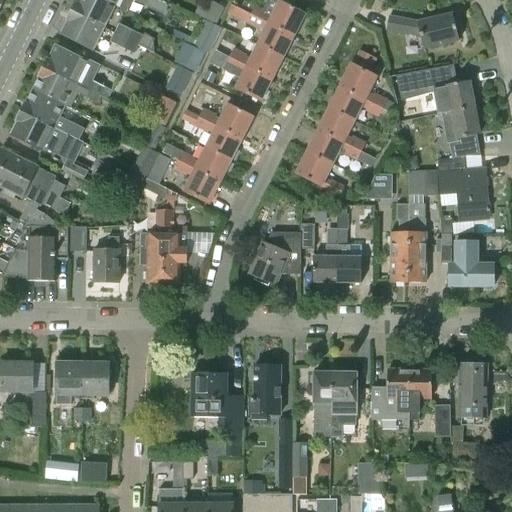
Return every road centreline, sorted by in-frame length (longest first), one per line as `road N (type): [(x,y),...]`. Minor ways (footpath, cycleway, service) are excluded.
road 1 (residential): [(209,320),(230,239),(349,0)]
road 2 (residential): [(511,324),(209,320)]
road 3 (residential): [(132,511),(140,320)]
road 4 (residential): [(140,320),(0,319)]
